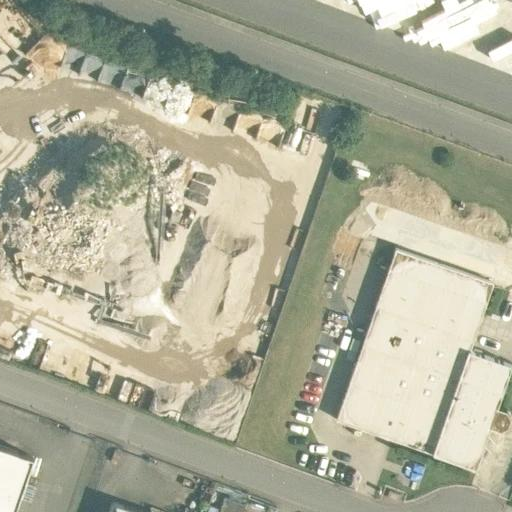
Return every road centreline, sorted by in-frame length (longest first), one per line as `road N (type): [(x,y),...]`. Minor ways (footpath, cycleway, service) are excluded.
road 1 (residential): [(143,0),(511,136)]
road 2 (residential): [(353,511),(0,387)]
